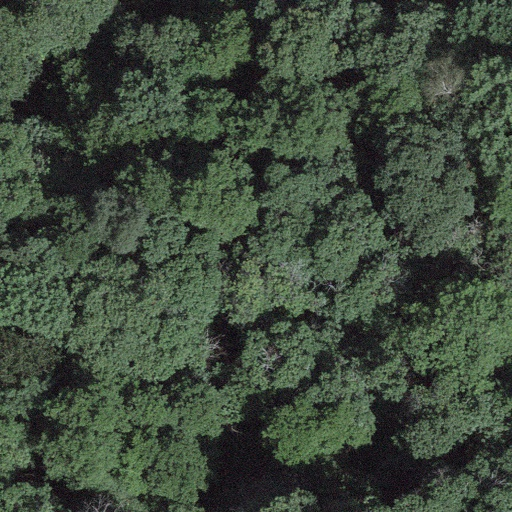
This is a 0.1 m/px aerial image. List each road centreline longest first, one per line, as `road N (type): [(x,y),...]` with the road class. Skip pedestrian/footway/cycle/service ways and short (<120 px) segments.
road 1 (motorway): [(511,71),(277,367),(174,511)]
road 2 (track): [(511,298),(373,330),(0,380)]
